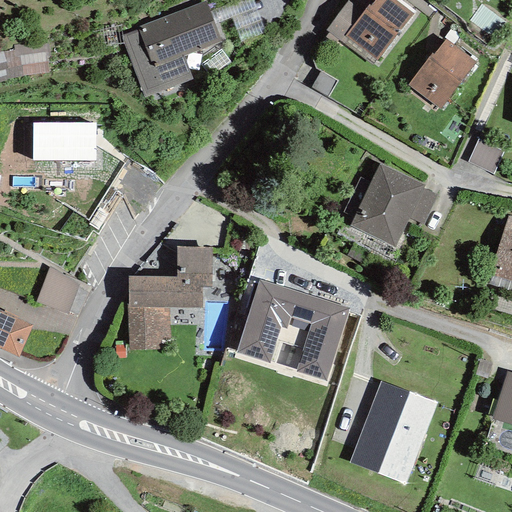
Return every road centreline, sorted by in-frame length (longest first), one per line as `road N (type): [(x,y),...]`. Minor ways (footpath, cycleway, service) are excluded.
road 1 (residential): [(56,406),(127,261),(183,180),(276,73),(315,0)]
road 2 (secondary): [(317,511),(56,406)]
